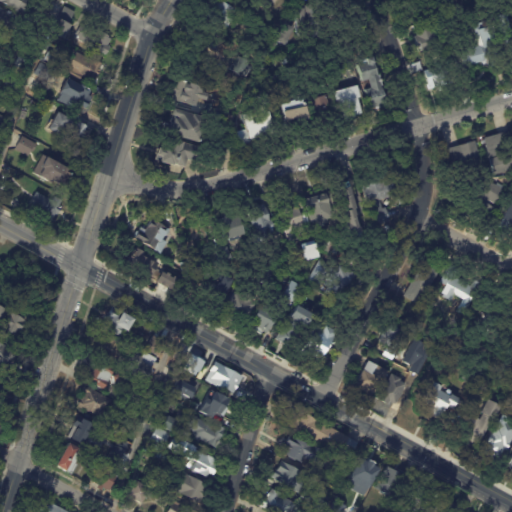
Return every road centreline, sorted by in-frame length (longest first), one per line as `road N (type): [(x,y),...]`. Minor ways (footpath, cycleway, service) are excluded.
road 1 (tertiary): [(84,268),(511,503)]
road 2 (residential): [(385,0),(421,127),(424,219),(324,401)]
road 3 (residential): [(112,174),(219,183),(511,101)]
road 4 (tertiary): [(175,0),(154,35),(84,268)]
road 5 (tertiary): [(84,268),(1,511)]
road 6 (residential): [(265,371),(222,511)]
road 7 (residential): [(0,452),(109,511)]
